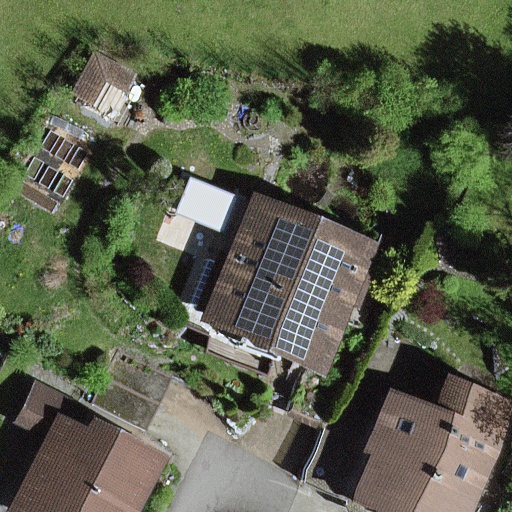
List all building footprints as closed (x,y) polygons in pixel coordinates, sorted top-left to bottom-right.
[(92,58),(72,94),(87,101),(99,79),(120,90),(127,78),(92,58)] [(87,101),(107,113),(120,90),(99,79),(87,101)] [(286,410),(326,427),(336,404),(381,294),(358,285),(368,259),(251,210),(225,274),(202,265),(179,322),(205,332),(221,328),(222,323),(244,332),(254,328),(269,334),(277,345),(307,358),(286,410)] [(203,353),(263,378),(277,345),(269,334),(254,328),(244,332),(222,323),(221,328),(205,332),(179,322),(178,323),(210,337),(203,353)] [(171,379),(118,351),(104,378),(157,406),(171,379)] [(90,405),(143,433),(157,406),(104,378),(90,405)] [(428,423),(386,405),(379,422),(336,404),(326,427),(302,482),(348,502),(360,507),(365,495),(399,509),(398,511),(470,511),(481,485),(465,479),(495,407),(443,386),(428,423)] [(49,440),(16,505),(29,511),(121,511),(146,463),(104,441),(95,451),(65,435),(78,411),(36,388),(18,424),(49,440)] [(398,511),(399,509),(365,495),(360,507),(348,502),(346,508),(348,511),(398,511)]
